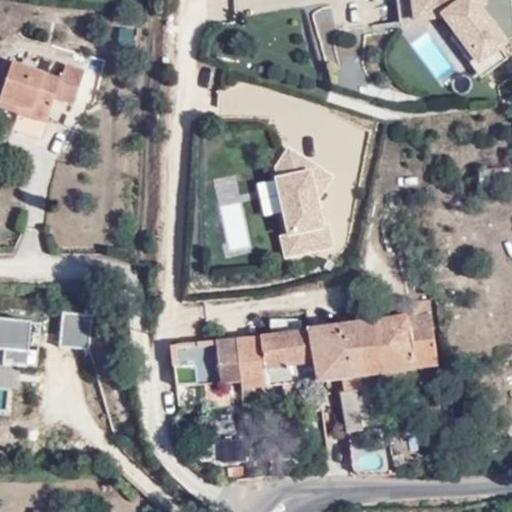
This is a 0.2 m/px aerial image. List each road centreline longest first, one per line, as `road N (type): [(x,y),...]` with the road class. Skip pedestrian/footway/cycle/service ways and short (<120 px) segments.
road 1 (residential): [(249,511),(196,481),(162,428),(140,287),(114,275),(0,269)]
road 2 (residential): [(274,511),(291,498),(511,482)]
